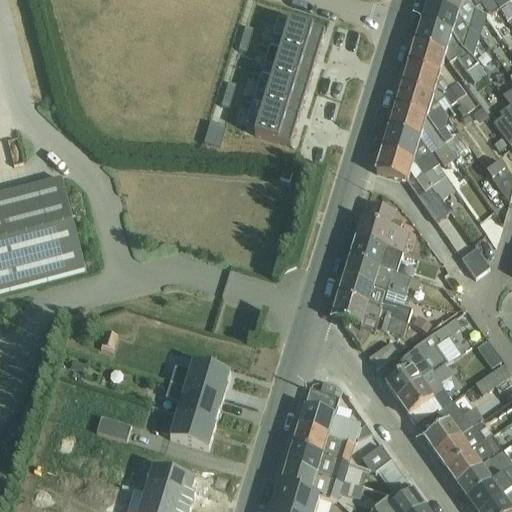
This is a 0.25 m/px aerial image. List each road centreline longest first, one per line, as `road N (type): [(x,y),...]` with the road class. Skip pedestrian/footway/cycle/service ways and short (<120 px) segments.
road 1 (tertiary): [(398,22),(304,330)]
road 2 (residential): [(304,330),(351,370),(452,511)]
road 3 (tertiary): [(304,330),(247,511)]
